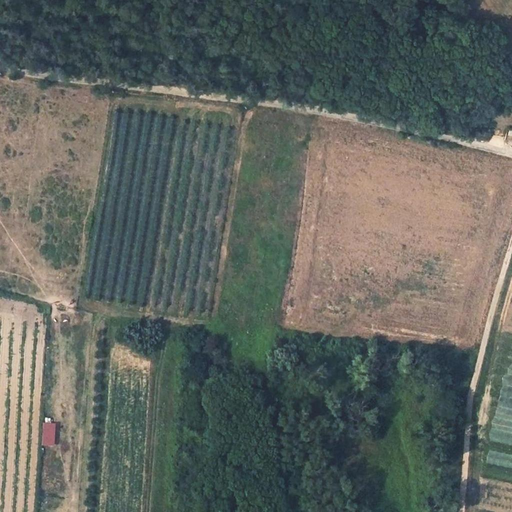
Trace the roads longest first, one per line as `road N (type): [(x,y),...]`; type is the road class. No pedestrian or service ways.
road 1 (residential): [(511,154),(312,110),(0,65)]
road 2 (track): [(462,511),(467,431),(511,261)]
